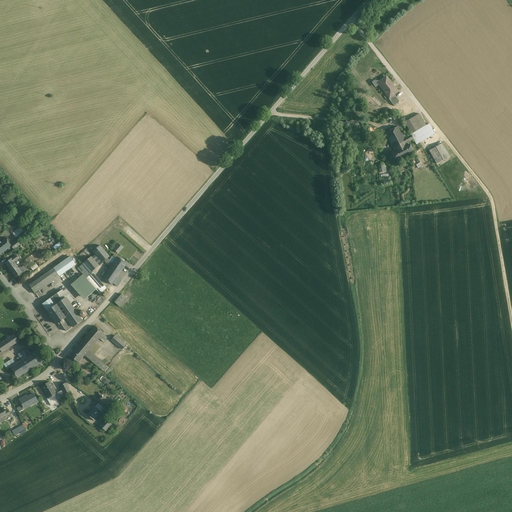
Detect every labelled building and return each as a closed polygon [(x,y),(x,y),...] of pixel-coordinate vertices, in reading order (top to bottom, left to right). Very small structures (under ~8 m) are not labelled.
[(395,88),(386,77),(383,79),(382,79),(379,81),(379,82),(380,84),(379,85),(386,95),(387,94),(390,98),(394,95),(398,92),(395,88)] [(394,95),(390,98),(388,99),(394,106),(399,102),(394,95)] [(426,126),(419,114),(413,117),(420,129),(426,126)] [(413,117),(404,122),(411,134),(414,133),(418,131),(420,129),(413,117)] [(420,129),(418,131),(423,140),(434,134),(429,124),(426,126),(420,129)] [(404,138),(397,126),(384,133),(388,140),(386,141),(391,149),(393,149),(395,152),(407,145),(406,143),(404,138)] [(423,140),(418,131),(414,133),(420,142),(423,140)] [(420,142),(414,133),(411,134),(410,135),(413,139),(416,145),(420,142)] [(410,135),(404,138),(406,143),(413,139),(410,135)] [(442,143),(429,151),(436,164),(449,156),(442,143)] [(395,152),(391,154),(394,161),(413,151),(409,144),(407,145),(395,152)] [(19,226),(12,233),(15,237),(23,231),(19,226)] [(4,238),(0,241),(0,255),(0,256),(10,247),(11,246),(10,245),(4,238)] [(16,240),(10,245),(11,246),(10,247),(13,250),(21,245),(16,240)] [(123,248),(119,244),(114,249),(118,253),(123,248)] [(109,257),(100,245),(93,251),(102,263),(104,261),(110,267),(112,265),(113,264),(107,258),(109,257)] [(16,255),(5,263),(10,270),(17,265),(14,262),(19,258),(16,255)] [(101,263),(95,255),(92,258),(98,265),(101,263)] [(70,257),(53,269),(59,277),(76,265),(70,257)] [(92,258),(91,257),(84,263),(92,272),(99,266),(98,265),(92,258)] [(127,264),(117,257),(113,264),(112,265),(121,271),(127,264)] [(92,272),(84,263),(78,268),(100,294),(106,288),(92,272)] [(19,268),(17,265),(10,270),(16,277),(27,269),(24,266),(22,267),(21,266),(19,268)] [(121,271),(112,265),(110,267),(103,278),(112,285),(113,284),(117,277),(121,271)] [(53,269),(49,272),(54,278),(55,280),(59,277),(53,269)] [(49,272),(29,286),(35,294),(38,292),(37,290),(54,278),(49,272)] [(96,290),(83,275),(74,282),(87,298),(96,290)] [(122,280),(117,277),(113,284),(117,286),(122,280)] [(61,291),(53,297),(58,304),(66,298),(61,291)] [(122,294),(115,302),(120,307),(127,299),(122,294)] [(53,297),(42,304),(48,311),(58,304),(53,297)] [(82,321),(66,298),(58,304),(48,311),(56,324),(60,322),(63,327),(69,322),(73,328),(82,321)] [(96,326),(77,348),(85,355),(89,350),(100,338),(102,336),(104,334),(104,333),(96,326)] [(14,335),(0,344),(0,350),(1,352),(2,353),(19,342),(14,335)] [(126,345),(115,336),(111,340),(122,349),(126,345)] [(85,355),(77,348),(70,356),(79,363),(85,355)] [(39,349),(31,354),(28,349),(25,351),(28,356),(36,367),(46,360),(39,349)] [(25,350),(18,354),(21,360),(28,356),(25,351),(25,350)] [(108,366),(89,350),(85,355),(103,371),(108,366)] [(15,364),(11,367),(17,378),(36,367),(28,356),(21,360),(15,364)] [(12,359),(4,364),(7,370),(11,367),(15,364),(12,359)] [(50,383),(43,387),(49,398),(54,395),(57,394),(56,393),(50,383)] [(66,383),(61,386),(63,390),(65,394),(70,392),(66,383)] [(33,392),(32,387),(20,392),(22,396),(33,392)] [(63,390),(56,393),(57,394),(54,395),(58,402),(66,397),(65,394),(63,390)] [(22,409),(38,402),(33,392),(18,399),(22,409)] [(54,395),(49,398),(48,399),(52,406),(45,410),(49,416),(60,408),(56,403),(58,402),(54,395)] [(48,399),(41,402),(45,410),(52,406),(48,399)] [(104,410),(98,404),(95,407),(101,412),(104,410)] [(95,406),(87,414),(94,421),(102,412),(101,412),(95,407),(95,406)] [(3,408),(0,409),(0,410),(0,418),(7,416),(11,414),(9,410),(5,412),(3,408)] [(106,419),(100,426),(106,432),(112,425),(111,424),(107,420),(106,419)] [(24,428),(27,427),(24,422),(21,423),(22,425),(12,429),(14,435),(25,430),(24,428)]
